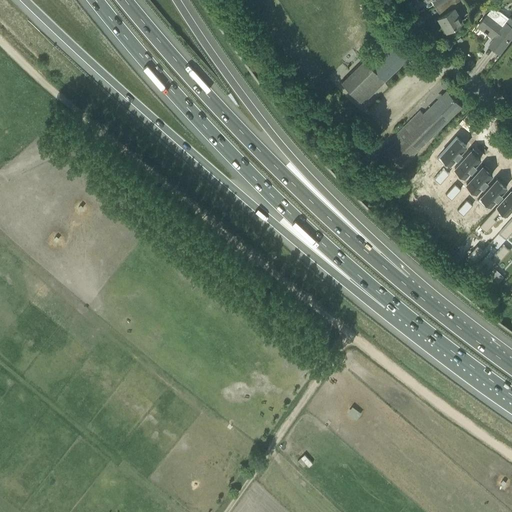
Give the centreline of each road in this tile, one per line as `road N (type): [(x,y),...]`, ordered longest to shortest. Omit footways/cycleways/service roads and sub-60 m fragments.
road 1 (track): [(511,450),(350,333),(0,40)]
road 2 (motorway): [(25,0),(275,225),(390,301)]
road 3 (motorway): [(93,0),(268,196),(390,301)]
road 4 (motorway): [(404,284),(289,182),(125,0)]
road 5 (motorway): [(404,284),(245,101),(176,0)]
road 6 (track): [(350,333),(224,511)]
road 7 (residential): [(399,0),(435,53),(511,112)]
road 8 (motorway): [(390,301),(511,395)]
road 9 (motorway): [(511,368),(404,284)]
